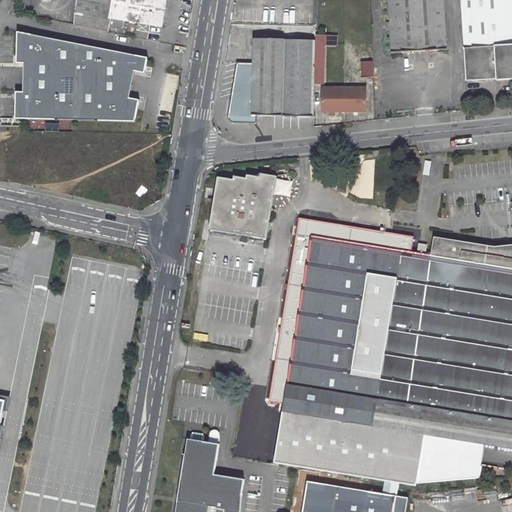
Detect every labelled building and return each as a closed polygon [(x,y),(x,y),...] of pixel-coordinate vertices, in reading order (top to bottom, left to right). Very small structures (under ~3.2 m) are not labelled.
[(121,21),(162,27),(166,0),(74,0),(72,25),(105,31),(106,27),(119,30),(121,21)] [(389,0),(392,51),(446,49),(443,0),(389,0)] [(511,79),(511,0),(461,0),(466,80),(496,79),(497,80),(511,79)] [(137,55),(18,32),(17,63),(24,63),(23,92),(16,92),(16,119),(135,122),(136,99),(126,99),(126,81),(136,81),(137,55)] [(147,32),(146,39),(158,42),(159,35),(147,32)] [(348,35),(348,42),(362,43),(362,35),(348,35)] [(237,63),(228,117),(232,123),(257,123),(257,115),(314,116),(314,88),(314,77),(315,44),(315,41),(254,39),(254,63),(237,63)] [(347,42),(347,51),(368,51),(368,43),(362,43),(348,42),(347,42)] [(315,44),(314,77),(324,78),(324,44),(315,44)] [(373,61),(362,61),(362,77),(374,77),(373,61)] [(353,65),(348,68),(356,79),(361,76),(353,65)] [(314,77),(314,88),(323,88),(323,87),(324,87),(324,78),(314,77)] [(323,87),(323,88),(323,111),(330,111),(335,111),(344,111),(344,87),(324,87),(323,87)] [(354,112),(358,111),(366,111),(366,88),(344,87),(344,111),(354,112)] [(214,202),(209,230),(267,240),(277,176),(260,174),(260,178),(247,175),(247,179),(234,177),(233,180),(218,178),(214,202)] [(414,237),(299,219),(269,402),(285,405),(283,411),(274,462),(419,484),(480,479),(486,444),(511,448),(511,249),(495,247),(458,241),(434,237),(431,256),(420,254),(411,253),(414,237)] [(209,436),(208,443),(217,445),(218,437),(217,434),(216,431),(213,431),(211,433),(209,436)] [(189,440),(203,443),(204,438),(202,435),(193,433),(190,435),(189,440)] [(176,511),(238,511),(241,497),(244,481),(214,475),(219,445),(217,445),(208,443),(203,443),(189,440),(187,440),(185,455),(177,504),(176,511)] [(94,511),(99,486),(25,475),(19,511),(94,511)] [(406,511),(409,497),(308,481),(302,511),(406,511)]
